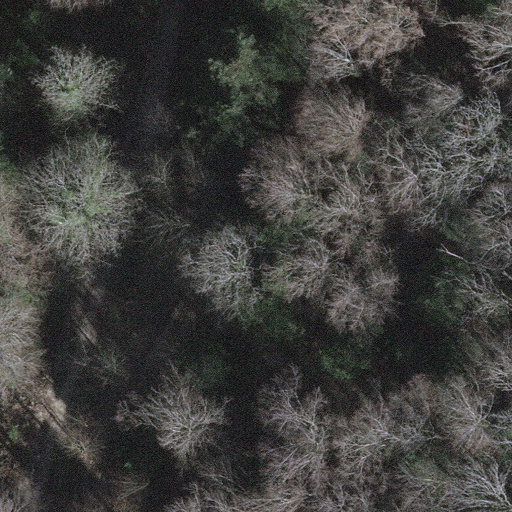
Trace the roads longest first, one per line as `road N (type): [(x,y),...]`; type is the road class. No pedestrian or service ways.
road 1 (track): [(76,511),(159,0)]
road 2 (track): [(88,445),(349,0)]
